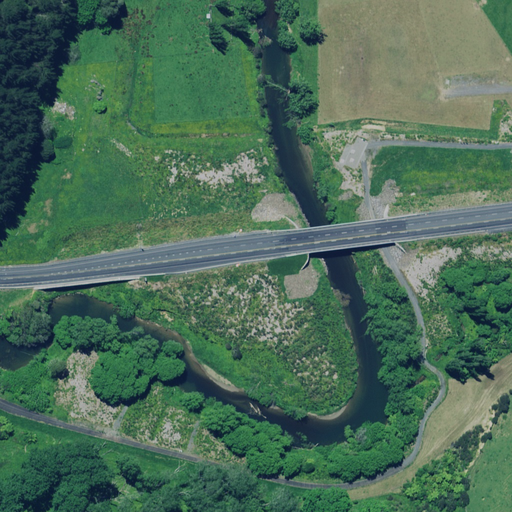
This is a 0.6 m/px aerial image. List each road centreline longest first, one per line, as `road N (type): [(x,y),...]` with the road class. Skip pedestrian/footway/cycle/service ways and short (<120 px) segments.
road 1 (trunk): [(511,218),(0,278)]
road 2 (track): [(430,443),(377,479),(326,485),(259,477),(0,408)]
